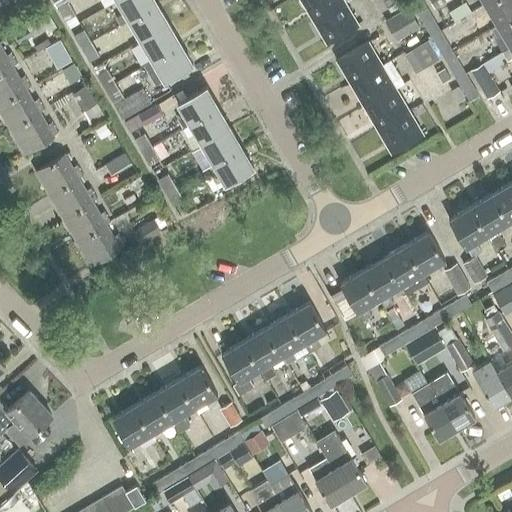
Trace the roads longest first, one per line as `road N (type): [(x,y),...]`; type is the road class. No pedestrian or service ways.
road 1 (residential): [(0,301),(81,379),(340,228)]
road 2 (unclassified): [(340,228),(204,0)]
road 3 (unclassified): [(340,228),(511,127)]
